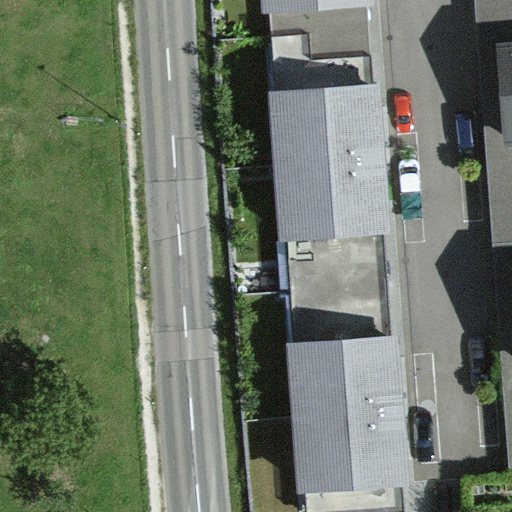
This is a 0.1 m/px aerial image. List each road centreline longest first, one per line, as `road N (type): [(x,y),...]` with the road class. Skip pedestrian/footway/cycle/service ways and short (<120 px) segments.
road 1 (tertiary): [(201,511),(166,0)]
road 2 (residential): [(428,0),(461,459)]
